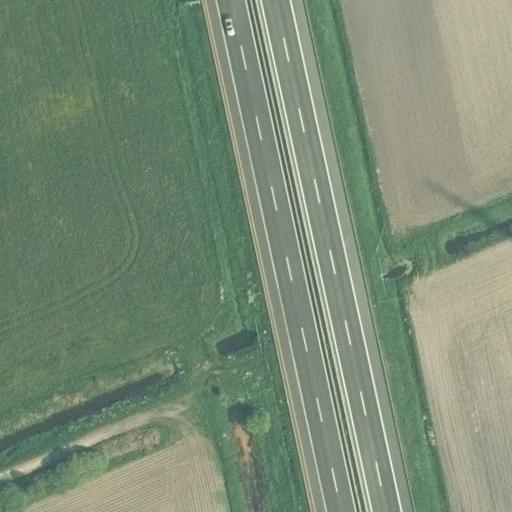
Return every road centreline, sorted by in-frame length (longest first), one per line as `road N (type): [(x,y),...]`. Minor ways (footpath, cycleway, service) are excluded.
road 1 (motorway): [(229,0),(339,511)]
road 2 (motorway): [(383,511),(274,0)]
